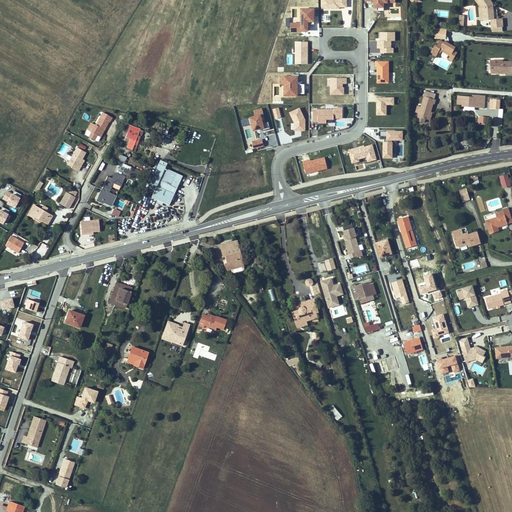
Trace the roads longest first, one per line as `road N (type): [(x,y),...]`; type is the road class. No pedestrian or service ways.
road 1 (secondary): [(511,153),(287,206)]
road 2 (secondary): [(287,206),(82,259)]
road 3 (residential): [(287,206),(278,158),(347,136),(361,123),(361,56)]
road 4 (residential): [(62,264),(0,455)]
